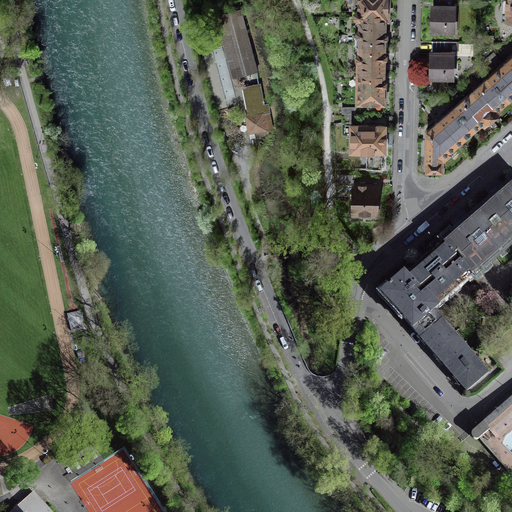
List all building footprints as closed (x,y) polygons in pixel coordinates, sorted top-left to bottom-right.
[(356,17),(387,18),(387,0),(357,0),(358,8),(357,8),(354,11),(354,15),(356,17)] [(452,29),(452,0),(434,0),(435,4),(440,4),(440,7),(435,7),(434,21),(434,29),(452,29)] [(511,0),(502,0),(502,18),(506,19),(511,19),(511,0)] [(240,4),(213,11),(226,61),(231,78),(257,72),(240,4)] [(354,44),(386,45),(386,36),(387,18),(356,17),(357,18),(359,18),(359,27),(355,27),(355,35),(354,35),(354,44)] [(493,36),(478,35),(478,42),(478,43),(478,44),(493,44),(493,40),(493,36)] [(444,54),(434,54),(433,65),(433,75),(451,76),(451,51),(458,51),(458,42),(434,41),(434,50),(444,50),(444,54)] [(358,71),(386,71),(386,54),(386,45),(354,44),(354,52),(355,52),(354,61),(359,61),(358,71)] [(488,76),(508,99),(508,98),(511,97),(511,96),(511,55),(506,61),(503,63),(494,52),(482,62),(492,73),(488,76)] [(386,72),(386,71),(358,71),(358,72),(357,72),(354,75),(354,79),(357,81),(358,81),(358,101),(383,102),(384,85),(385,83),(386,81),(386,80),(384,78),(384,72),(386,72)] [(500,105),(508,99),(488,76),(454,106),(473,129),(481,122),(482,123),(491,114),(501,106),(500,105)] [(260,84),(243,87),(248,115),(244,116),(246,125),(248,135),(255,133),(256,136),(262,135),(262,133),(265,132),(265,131),(273,130),(269,103),(264,104),(260,84)] [(473,129),(454,106),(437,121),(427,130),(426,163),(429,166),(440,166),(442,163),(443,156),(465,136),(468,136),(471,132),(473,129)] [(359,107),(343,107),(343,111),(343,115),(359,115),(359,107)] [(384,126),(351,125),(351,150),(366,150),(384,150),(384,138),(384,126)] [(496,196),(481,209),(511,244),(511,243),(511,178),(509,181),(511,183),(496,196)] [(353,199),(352,214),(376,214),(377,208),(378,208),(378,207),(379,206),(379,205),(379,204),(378,203),(378,202),(377,202),(377,184),(361,184),(353,184),(353,193),(352,193),(352,194),(351,194),(351,195),(351,196),(351,197),(351,198),(352,198),(352,199),(353,199)] [(511,244),(481,209),(466,222),(452,236),(450,233),(441,241),(443,243),(473,278),(475,280),(484,272),(482,270),(511,244)] [(473,278),(443,243),(424,259),(406,276),(403,273),(391,283),(380,293),(413,330),(434,312),(473,278)] [(511,285),(502,294),(511,306),(511,285)] [(434,312),(413,330),(429,348),(454,377),(467,391),(488,373),(434,312)] [(511,397),(473,432),(472,432),(472,433),(472,434),(472,435),(472,436),(472,437),(473,438),(474,439),(475,439),(476,439),(477,439),(478,439),(479,438),(480,437),(489,429),(511,409),(511,397)] [(50,511),(40,500),(29,509),(23,503),(12,511),(50,511)]
